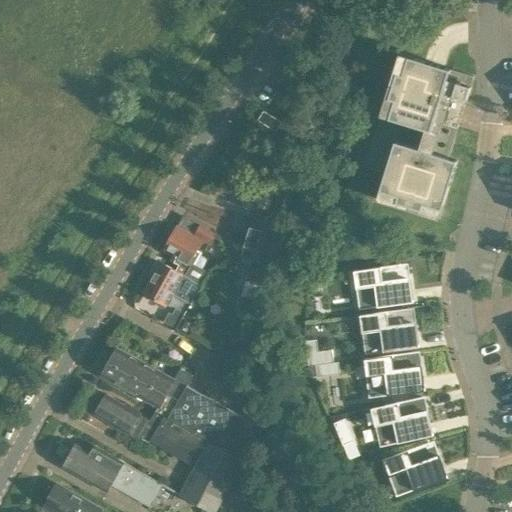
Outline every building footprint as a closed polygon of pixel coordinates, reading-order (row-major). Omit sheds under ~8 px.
[(380,116),(364,167),(385,173),(377,200),(408,209),(439,219),(457,161),(448,158),(458,127),(458,126),(464,107),(467,99),(471,86),(474,77),(451,70),(444,68),(425,62),(400,54),(390,85),(380,116)] [(257,121),(275,132),(281,123),(263,112),(257,121)] [(244,148),(235,156),(244,166),(253,157),(244,148)] [(296,182),(299,172),(283,168),(280,178),(296,182)] [(269,211),(276,186),(264,182),(256,207),(269,211)] [(253,219),(248,238),(249,238),(249,237),(280,247),(280,246),(288,220),(286,219),(295,190),(280,185),(272,215),(269,224),(253,219)] [(178,266),(175,270),(182,273),(182,274),(201,285),(208,272),(194,264),(199,254),(195,251),(201,241),(209,245),(215,234),(200,226),(194,236),(177,227),(163,251),(172,255),(169,261),(178,266)] [(249,238),(248,238),(242,256),(254,259),(251,267),(249,266),(245,280),(265,286),(269,273),(272,274),(279,252),(285,254),(286,248),(280,246),(280,247),(249,237),(249,238)] [(182,273),(175,270),(175,271),(160,262),(142,293),(166,306),(171,295),(189,305),(200,286),(201,285),(182,274),(182,273)] [(388,306),(387,294),(410,290),(408,279),(401,280),(399,265),(363,269),(366,291),(358,292),(359,306),(359,310),(388,306)] [(320,275),(308,277),(310,294),(322,292),(320,275)] [(395,350),(393,338),(416,335),(415,323),(409,324),(407,309),(369,314),(372,335),(364,337),(366,351),(365,351),(365,354),(395,350)] [(164,323),(176,329),(184,314),(176,310),(173,315),(169,313),(164,323)] [(317,340),(305,342),(309,368),(315,367),(334,363),(332,351),(318,353),(317,340)] [(246,345),(232,345),(225,357),(239,365),(250,346),(246,345)] [(170,417),(210,439),(238,455),(243,447),(237,432),(222,423),(229,411),(187,386),(193,375),(180,368),(173,379),(118,348),(111,361),(144,380),(140,385),(148,389),(151,384),(179,400),(170,417)] [(400,394),(399,382),(422,378),(421,367),(413,368),(411,353),(372,357),(375,377),(367,378),(370,394),(369,395),(369,398),(400,394)] [(159,407),(157,410),(170,417),(179,400),(151,384),(148,389),(140,385),(144,380),(111,361),(103,375),(159,407)] [(334,363),(315,367),(317,378),(340,376),(338,363),(334,363)] [(195,466),(210,439),(170,417),(157,410),(157,411),(155,410),(150,420),(141,415),(143,411),(126,401),(125,404),(107,394),(94,415),(138,440),(145,427),(155,433),(151,441),(195,466)] [(379,443),(380,447),(409,440),(406,428),(429,423),(427,411),(426,412),(422,397),(381,405),(385,427),(377,429),(380,443),(379,443)] [(345,419),(334,424),(343,447),(355,442),(345,419)] [(210,439),(195,466),(179,495),(210,511),(215,511),(243,461),(237,458),(238,455),(210,439)] [(427,485),(423,474),(442,467),(438,456),(432,457),(427,443),(391,456),(405,492),(396,496),(396,497),(427,485)] [(65,466),(95,483),(95,482),(109,490),(112,484),(152,506),(164,484),(124,462),(95,446),(91,452),(77,444),(65,466)] [(47,502),(45,505),(55,511),(102,511),(57,485),(51,495),(48,495),(46,499),(47,502)] [(381,496),(366,502),(370,511),(384,506),(381,496)] [(275,511),(255,500),(248,511),(275,511)]
